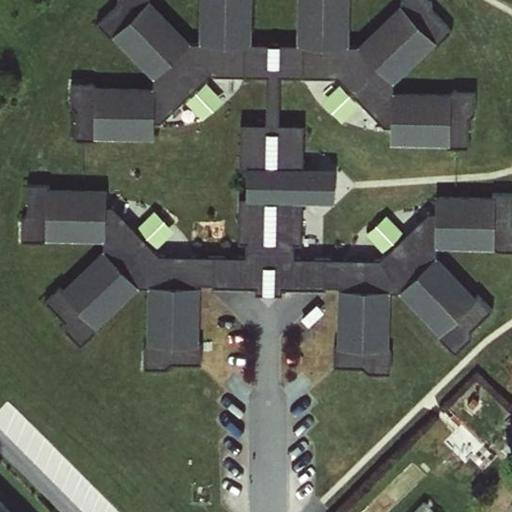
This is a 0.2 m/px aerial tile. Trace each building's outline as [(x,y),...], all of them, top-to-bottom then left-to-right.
[(381,257),(357,257),(293,256),(293,244),(301,241),(303,202),(332,201),(335,168),(302,167),(303,125),(278,123),(280,76),(339,76),(384,128),(389,127),(390,144),(467,146),(469,117),(475,112),(474,89),(393,89),(393,82),(451,30),(432,10),(432,1),(430,0),(401,0),(360,43),(348,43),(350,0),(295,0),(295,41),(253,41),(253,0),(199,0),(199,39),(189,40),(149,0),(115,0),(115,8),(99,23),(151,76),(151,85),(144,87),(96,85),(92,81),(71,81),(69,104),(76,110),(76,138),(93,139),(94,135),(152,137),(152,119),(161,120),(172,110),(209,75),(266,74),(264,122),(240,124),(237,241),(245,244),(245,253),(160,253),(108,199),(104,186),(28,183),(25,215),(20,218),(22,239),(102,240),(100,251),(46,299),(64,321),(62,324),(80,343),(138,287),(145,287),(144,366),(165,368),(170,363),(199,362),(198,286),(254,287),(255,293),(281,294),(280,288),(337,289),(333,364),(361,367),(366,374),(389,373),(391,350),(388,347),(388,291),(399,291),(455,350),(470,337),(470,329),(491,308),(436,257),(436,246),(511,248),(511,193),(436,194),(434,209),(428,211),(381,257)] [(162,242),(175,226),(156,211),(143,227),(162,242)] [(433,429),(447,440),(461,421),(447,410),(433,429)] [(470,460),(485,439),(462,423),(447,444),(470,460)] [(446,511),(427,496),(413,511),(446,511)] [(12,511),(0,499),(0,511),(12,511)]
